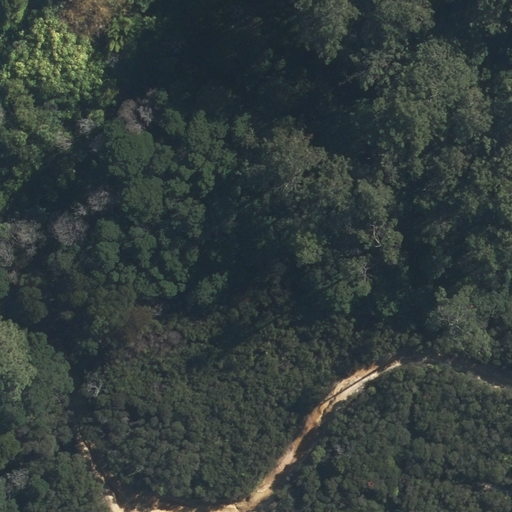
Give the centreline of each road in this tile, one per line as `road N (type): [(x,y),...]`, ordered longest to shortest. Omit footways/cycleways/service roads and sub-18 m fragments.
road 1 (track): [(511,379),(392,355),(328,402),(260,495),(236,511)]
road 2 (track): [(210,511),(120,495),(73,429),(45,347),(0,309)]
